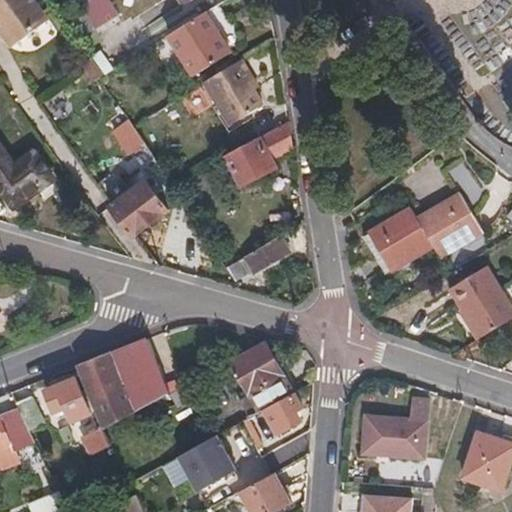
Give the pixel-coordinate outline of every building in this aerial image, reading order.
[(50,20),(34,0),(0,0),(0,23),(4,30),(1,32),(11,44),(17,45),(50,20)] [(119,14),(110,0),(86,0),(81,4),(96,28),(119,14)] [(241,41),(219,4),(170,35),(195,74),(231,52),(229,49),(241,41)] [(431,32),(421,19),(408,27),(418,40),(431,32)] [(263,106),(254,90),(250,85),(254,82),(241,60),(205,83),(231,125),(263,106)] [(258,88),(254,82),(250,85),(254,90),(258,88)] [(146,143),(135,126),(130,120),(116,129),(132,153),(146,143)] [(273,161),(293,151),(288,121),(226,156),(242,184),(276,167),(273,161)] [(53,179),(35,153),(16,166),(0,144),(0,185),(15,206),(53,179)] [(135,236),(169,211),(146,181),(115,203),(112,206),(135,236)] [(484,234),(459,192),(417,216),(436,247),(442,259),(484,234)] [(394,273),(436,247),(417,216),(411,205),(369,231),(394,273)] [(254,272),(291,251),(282,235),(228,267),(236,279),(251,269),(254,272)] [(511,318),(511,304),(486,266),(449,288),(462,309),(468,319),(466,321),(478,340),(511,318)] [(468,319),(462,309),(459,311),(466,321),(468,319)] [(171,393),(149,340),(78,367),(104,430),(171,393)] [(267,340),(230,360),(259,413),(265,410),(297,393),(267,340)] [(190,341),(181,345),(189,361),(198,357),(190,341)] [(47,390),(57,413),(68,408),(70,413),(74,422),(92,414),(78,378),(47,390)] [(297,393),(265,410),(279,437),(300,424),(295,415),(305,409),(297,393)] [(18,403),(30,431),(47,424),(33,396),(18,403)] [(367,416),(364,453),(425,458),(430,399),(415,398),(413,420),(367,416)] [(68,408),(57,413),(59,418),(70,413),(68,408)] [(1,417),(12,446),(19,443),(8,414),(1,417)] [(9,447),(12,446),(1,417),(0,417),(0,469),(15,463),(9,447)] [(91,454),(111,443),(104,430),(84,440),(91,454)] [(511,443),(478,433),(463,477),(503,491),(511,462),(511,443)] [(238,471),(219,435),(179,456),(199,492),(238,471)] [(116,485),(130,478),(127,471),(113,477),(116,485)] [(241,491),(251,511),(277,511),(293,503),(278,472),(241,491)] [(130,478),(116,485),(107,489),(114,504),(118,503),(138,495),(132,482),(130,478)] [(251,511),(241,491),(230,497),(238,511),(251,511)] [(30,504),(33,511),(68,511),(59,492),(30,504)] [(138,495),(118,503),(122,511),(145,511),(143,506),(138,495)] [(364,511),(412,511),(413,499),(366,496),(364,511)] [(413,499),(412,511),(421,511),(422,500),(413,499)] [(162,511),(157,500),(143,506),(145,511),(162,511)]
